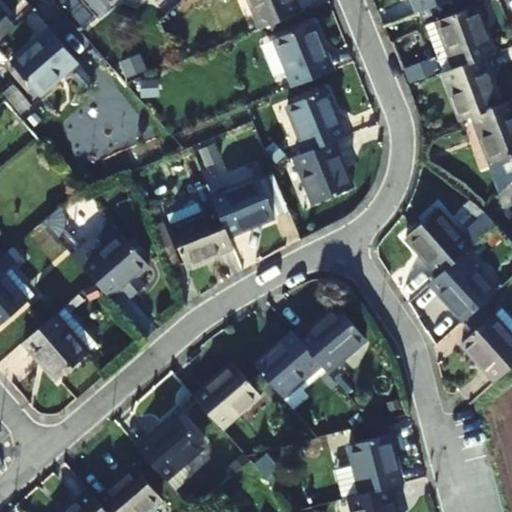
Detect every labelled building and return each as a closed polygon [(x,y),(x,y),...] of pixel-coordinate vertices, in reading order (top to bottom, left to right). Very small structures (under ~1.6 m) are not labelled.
[(300,12),(295,0),(249,0),(261,29),(300,12)] [(449,0),(415,0),(420,12),(449,0)] [(445,71),(483,57),(494,52),(476,6),(428,24),(445,71)] [(333,70),(314,23),(275,39),(293,86),(333,70)] [(74,56),(49,28),(11,62),(38,94),(77,59),(74,56)] [(483,57),(445,71),(443,72),(462,120),(473,115),(501,105),(483,57)] [(92,80),(81,68),(73,74),(84,87),(92,80)] [(287,104),(306,152),(334,140),(345,136),(326,89),(287,104)] [(511,100),(501,105),(473,115),(492,163),(511,155),(511,100)] [(334,140),(306,152),(295,156),(313,202),(352,187),(334,140)] [(258,177),(213,196),(228,235),(274,216),(258,177)] [(228,235),(213,196),(199,202),(203,214),(171,227),(186,266),(233,247),(228,235)] [(406,237),(440,274),(461,255),(497,222),(486,210),(459,233),(437,209),(406,237)] [(149,264),(121,232),(81,266),(94,280),(110,298),(149,264)] [(22,257),(13,245),(0,256),(0,322),(36,293),(13,265),(22,257)] [(496,292),(461,255),(440,274),(430,282),(464,320),(496,292)] [(100,344),(67,304),(23,341),(57,380),(100,344)] [(305,321),(293,331),(321,363),(327,371),(365,338),(338,306),(311,329),(305,321)] [(511,314),(504,306),(462,343),(496,380),(511,365),(511,314)] [(321,363),(293,331),(255,364),(282,397),(321,363)] [(260,393),(233,362),(193,397),(220,428),(260,393)] [(203,445),(175,414),(137,447),(164,478),(203,445)] [(350,444),(361,494),(390,486),(402,483),(389,435),(350,444)] [(134,467),(95,500),(105,511),(145,511),(161,499),(134,467)] [(396,511),(390,486),(361,494),(349,497),(353,511),(396,511)] [(105,511),(95,500),(88,491),(62,511),(105,511)]
